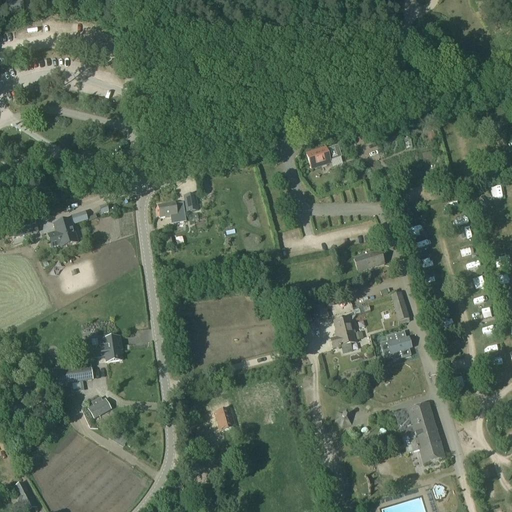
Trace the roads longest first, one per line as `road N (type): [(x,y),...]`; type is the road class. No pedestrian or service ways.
road 1 (tertiary): [(140,511),(170,456),(141,215),(145,191),(511,69)]
road 2 (unknown): [(166,473),(92,435),(71,402)]
